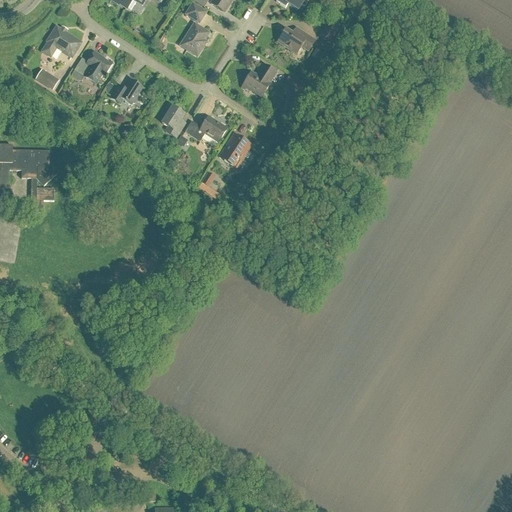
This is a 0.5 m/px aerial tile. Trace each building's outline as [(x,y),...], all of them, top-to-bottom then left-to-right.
[(147,0),(111,0),(111,2),(118,7),(119,6),(127,11),(133,2),(142,8),(147,0)] [(204,10),(208,4),(202,0),(191,0),(191,2),(204,10)] [(224,14),(233,0),(213,0),(210,5),(224,14)] [(277,0),(276,4),(285,10),(287,6),(297,13),(301,7),(304,9),(309,0),(277,0)] [(167,1),(160,12),(165,16),(173,4),(167,1)] [(352,12),(356,6),(350,2),(346,8),(352,12)] [(199,27),(207,15),(193,5),(185,17),(199,27)] [(197,58),(206,44),(204,42),(209,35),(194,25),(180,47),(197,58)] [(330,46),(339,32),(328,25),(319,39),(330,46)] [(71,59),(81,45),(56,29),(47,44),(48,44),(42,53),(50,58),(56,49),(71,59)] [(315,42),(296,30),(292,35),(285,31),(277,44),(296,56),(301,49),(308,53),(315,42)] [(161,53),(164,48),(159,44),(156,50),(161,53)] [(270,56),(281,59),(284,51),(273,47),(270,56)] [(74,72),(84,78),(96,86),(102,76),(105,78),(112,66),(101,59),(101,58),(94,53),(87,64),(82,60),(74,72)] [(55,76),(64,81),(72,64),(62,60),(55,76)] [(268,86),(276,74),(264,67),(257,78),(251,74),(241,89),(244,91),(246,88),(261,98),(269,86),(268,86)] [(41,72),(35,82),(39,85),(46,75),(41,72)] [(136,99),(143,89),(131,82),(125,90),(123,90),(119,87),(111,100),(120,106),(123,102),(131,107),(132,106),(134,105),(137,101),(136,99)] [(293,92),(289,99),(295,103),(300,96),(305,87),(298,82),(292,91),(293,92)] [(108,85),(104,92),(108,94),(112,87),(108,85)] [(175,140),(182,130),(177,126),(184,115),(172,108),(161,125),(168,129),(165,134),(175,140)] [(100,113),(95,117),(98,122),(104,118),(100,113)] [(191,123),(184,134),(200,144),(202,140),(213,148),(216,147),(218,144),(226,131),(208,119),(201,129),(191,123)] [(236,172),(241,163),(252,148),(233,136),(218,160),(236,172)] [(183,149),(187,142),(181,138),(176,145),(183,149)] [(57,176),(49,169),(50,153),(24,153),(12,152),(12,148),(0,147),(0,206),(3,206),(3,189),(8,190),(8,173),(14,173),(22,173),(21,182),(30,182),(30,202),(24,202),(24,214),(42,214),(42,202),(53,203),(53,190),(36,190),(36,182),(44,190),(57,176)] [(205,194),(215,179),(208,175),(198,189),(205,194)]
